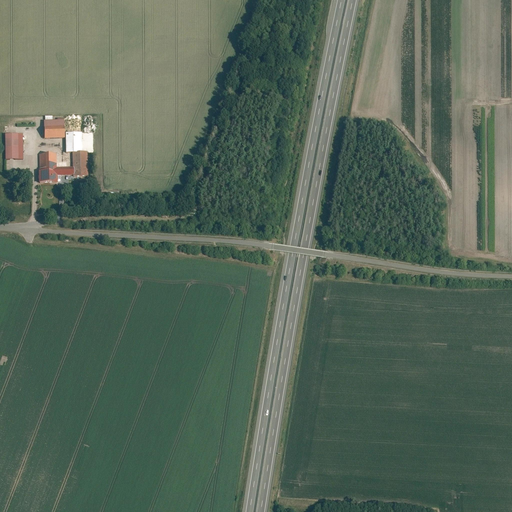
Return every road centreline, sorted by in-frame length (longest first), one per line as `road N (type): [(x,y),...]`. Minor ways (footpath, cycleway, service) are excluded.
road 1 (motorway): [(341,0),(249,511)]
road 2 (motorway): [(260,511),(352,0)]
road 3 (unclassified): [(511,277),(190,239)]
road 4 (residential): [(190,239),(0,227)]
